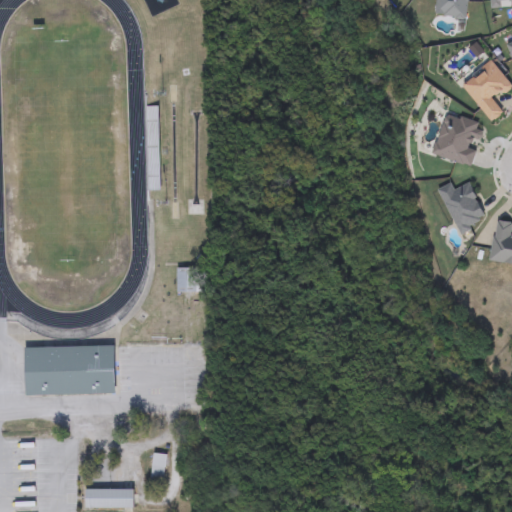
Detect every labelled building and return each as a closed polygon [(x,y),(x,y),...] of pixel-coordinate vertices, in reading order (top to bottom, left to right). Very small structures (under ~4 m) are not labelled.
[(491,123),(463,84),(494,62),(511,87),(493,100),(504,114),(491,123)] [(511,265),(491,263),(496,221),(511,222),(511,265)] [(207,269),(207,293),(177,293),(177,269),(207,269)] [(115,347),(115,395),(26,396),(25,348),(115,347)] [(151,479),(154,454),(165,456),(162,480),(151,479)] [(85,508),(85,490),(134,490),(134,508),(85,508)]
